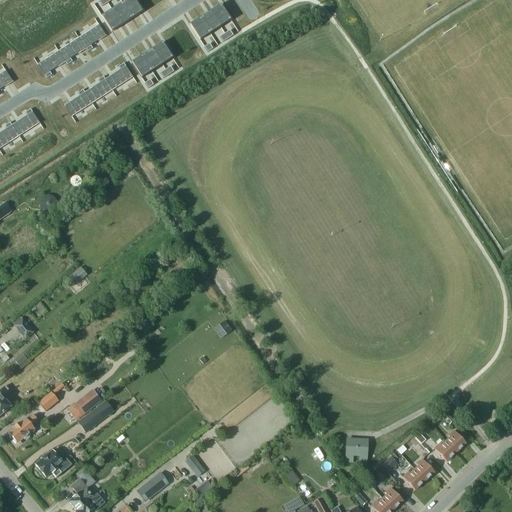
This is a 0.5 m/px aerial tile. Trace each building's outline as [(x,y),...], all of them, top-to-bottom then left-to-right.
[(134,0),(127,0),(122,4),(132,19),(142,12),(134,0)] [(122,4),(112,10),(122,26),(132,19),(122,4)] [(220,5),(210,12),(220,27),(231,21),(220,5)] [(112,10),(102,17),(112,32),(122,26),(112,10)] [(210,12),(200,19),(210,34),(220,27),(210,12)] [(200,19),(190,25),(200,41),(210,34),(200,19)] [(99,26),(79,39),(85,49),(90,46),(106,36),(99,26)] [(230,31),(225,34),(228,39),(233,36),(230,31)] [(225,34),(220,37),(223,43),(228,39),(225,34)] [(79,39),(58,52),(65,63),(70,59),(85,49),(79,39)] [(162,43),(152,50),(162,65),(172,59),(162,43)] [(209,44),(204,48),(208,53),(213,49),(209,44)] [(152,50),(142,57),(152,72),(162,65),(152,50)] [(58,52),(38,65),(45,76),(50,73),(65,63),(58,52)] [(142,57),(132,63),(142,79),(152,72),(142,57)] [(121,70),(105,80),(112,91),(132,78),(126,67),(121,70)] [(170,67),(165,70),(169,76),(174,72),(170,67)] [(165,70),(160,74),(164,79),(169,76),(165,70)] [(6,72),(0,75),(0,90),(12,82),(6,72)] [(100,84),(85,94),(92,104),(112,91),(105,80),(100,84)] [(150,80),(145,84),(148,89),(153,86),(150,80)] [(80,97),(65,107),(71,117),(92,104),(85,94),(80,97)] [(27,116),(12,126),(19,137),(39,123),(32,113),(27,116)] [(7,130),(0,134),(0,148),(19,137),(12,126),(7,130)] [(3,205),(0,206),(0,220),(9,214),(3,205)] [(80,268),(69,278),(75,285),(86,276),(80,268)] [(14,326),(25,340),(34,333),(23,319),(22,320),(14,326)] [(231,331),(224,322),(218,327),(225,336),(231,331)] [(10,392),(5,386),(0,390),(0,415),(10,408),(3,399),(10,392)] [(72,406),(81,418),(101,402),(92,390),(72,406)] [(59,402),(51,392),(38,403),(46,412),(59,402)] [(85,418),(93,429),(114,412),(106,402),(85,418)] [(453,420),(446,411),(441,416),(449,424),(453,420)] [(438,415),(433,419),(436,423),(441,418),(438,415)] [(38,421),(33,416),(27,421),(26,420),(20,425),(19,424),(14,428),(15,429),(9,434),(17,444),(23,439),(24,440),(29,436),(28,434),(34,430),(31,426),(38,421)] [(497,422),(494,417),(488,421),(491,425),(497,422)] [(421,444),(425,440),(417,431),(416,432),(413,435),(417,439),(421,444)] [(446,442),(456,453),(466,444),(454,431),(448,436),(450,438),(446,442)] [(346,440),(345,462),(353,463),(353,457),(359,457),(359,463),(366,463),(368,441),(365,441),(346,440)] [(343,445),(336,442),(332,451),(338,454),(343,445)] [(446,462),(456,453),(446,442),(441,445),(440,444),(434,449),(446,462)] [(403,446),(397,451),(401,455),(406,450),(403,446)] [(56,456),(52,451),(48,455),(47,454),(40,459),(41,460),(35,465),(46,478),(51,473),(55,479),(71,465),(67,460),(64,462),(58,454),(56,456)] [(397,458),(393,454),(382,465),(388,472),(397,464),(394,461),(397,458)] [(191,470),(199,464),(192,456),(185,462),(191,470)] [(414,470),(424,482),(434,473),(422,460),(417,465),(418,466),(414,470)] [(237,478),(249,468),(246,464),(234,474),(237,478)] [(201,466),(193,472),(197,478),(205,472),(201,466)] [(341,484),(346,481),(337,468),(333,470),(341,484)] [(290,469),(284,475),(286,478),(293,486),(299,481),(293,473),(290,469)] [(415,491),(424,482),(414,470),(410,474),(408,473),(403,478),(415,491)] [(152,495),(168,483),(160,473),(144,485),(152,495)] [(94,497),(80,480),(71,487),(78,495),(69,502),(77,511),(75,511),(90,511),(94,509),(95,511),(104,503),(97,494),(94,497)] [(196,490),(201,497),(212,487),(207,481),(196,490)] [(382,499),(393,510),(403,502),(391,488),(385,494),(386,495),(382,499)] [(352,496),(362,507),(367,502),(357,492),(352,496)] [(313,503),(318,511),(328,511),(321,498),(313,503)] [(376,511),(391,511),(393,510),(382,499),(378,503),(377,501),(371,506),(376,511)] [(200,500),(192,506),(196,511),(202,506),(202,503),(200,500)]
